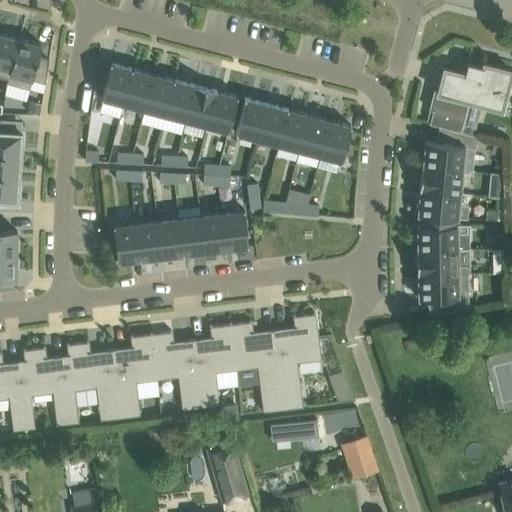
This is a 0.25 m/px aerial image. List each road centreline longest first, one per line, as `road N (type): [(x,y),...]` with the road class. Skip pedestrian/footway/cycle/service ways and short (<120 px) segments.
road 1 (residential): [(389,85),(78,4)]
road 2 (residential): [(371,271),(56,304)]
road 3 (residential): [(78,4),(58,148),(56,304)]
road 4 (residential): [(389,85),(371,271)]
road 5 (residential): [(359,344),(416,511)]
